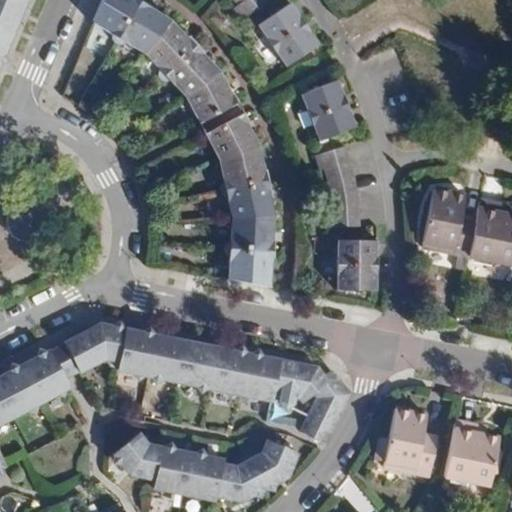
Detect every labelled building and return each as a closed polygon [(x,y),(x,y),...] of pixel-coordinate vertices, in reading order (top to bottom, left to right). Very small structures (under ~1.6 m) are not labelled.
[(0,0),(0,62),(4,53),(14,29),(21,12),(26,0),(0,0)] [(95,20),(123,37),(132,23),(145,0),(103,0),(103,2),(95,20)] [(145,0),(132,23),(123,37),(149,52),(178,16),(156,3),(151,0),(145,0)] [(243,0),(242,1),(237,5),(247,17),(269,0),(243,0)] [(293,4),(261,23),(288,65),(320,45),(293,4)] [(149,52),(170,74),(203,42),(197,37),(178,16),(149,52)] [(203,42),(170,74),(190,95),(228,68),(210,49),(203,42)] [(190,95),(204,121),(245,99),(237,86),(228,68),(190,95)] [(355,127),(338,81),(303,93),(320,139),(355,127)] [(209,132),(223,159),(265,143),(255,124),(249,111),(209,132)] [(223,159),(229,188),(273,179),(271,169),(265,143),(223,159)] [(328,167),(352,161),(348,144),(319,152),(322,168),(328,167)] [(328,167),(331,181),(356,175),(352,161),(328,167)] [(331,181),(333,196),(359,193),(356,175),(331,181)] [(273,179),(229,188),(236,217),(235,219),(280,216),(275,190),(273,179)] [(457,270),(466,272),(469,255),(476,223),(459,220),(461,212),(464,194),(435,188),(423,246),(460,254),(457,270)] [(333,196),(336,212),(361,210),(359,193),(333,196)] [(477,215),(476,223),(469,255),(511,263),(511,212),(501,211),(503,203),(480,199),(477,215)] [(336,212),(331,212),(334,226),(363,225),(361,210),(336,212)] [(477,215),(461,212),(459,220),(476,223),(477,215)] [(235,219),(233,249),(278,252),(278,244),(280,216),(235,219)] [(376,241),(339,241),(339,290),(375,291),(376,241)] [(233,249),(232,278),(276,287),(277,260),(278,252),(233,249)] [(98,325),(63,343),(77,371),(105,358),(111,363),(120,365),(119,370),(137,373),(141,381),(149,376),(150,377),(151,377),(154,383),(163,378),(179,382),(197,386),(201,393),(209,388),(228,392),(231,399),(240,395),(241,395),(243,395),(246,403),(253,398),(273,402),(274,395),(312,403),(307,431),(331,436),(333,433),(339,423),(345,410),(346,408),(351,394),(332,372),(319,369),(293,364),(269,359),(256,357),(249,355),(245,355),(228,351),(194,344),(187,343),(180,341),(158,337),(136,333),(128,331),(103,326),(98,325)] [(50,350),(63,378),(70,375),(77,371),(63,343),(56,347),(50,350)] [(0,511),(0,468),(3,466),(0,459),(0,421),(13,415),(30,407),(36,409),(39,402),(40,401),(68,388),(63,378),(50,350),(38,356),(22,365),(8,372),(0,376),(0,511)] [(384,465),(383,469),(429,479),(436,446),(422,443),(426,416),(395,409),(388,441),(375,438),(371,462),(384,465)] [(297,421),(270,415),(268,423),(296,429),(297,421)] [(456,422),(444,478),(489,487),(498,440),(486,437),(488,429),(456,422)] [(247,498),(262,490),(280,481),(284,478),(289,452),(258,446),(255,460),(246,458),(245,461),(241,461),(238,468),(224,466),(225,459),(204,455),(199,450),(193,452),(192,452),(190,452),(187,447),(179,449),(163,446),(147,442),(148,436),(141,435),(117,454),(127,468),(131,474),(157,479),(155,487),(167,489),(184,493),(204,497),(216,499),(217,495),(244,500),(247,498)]
